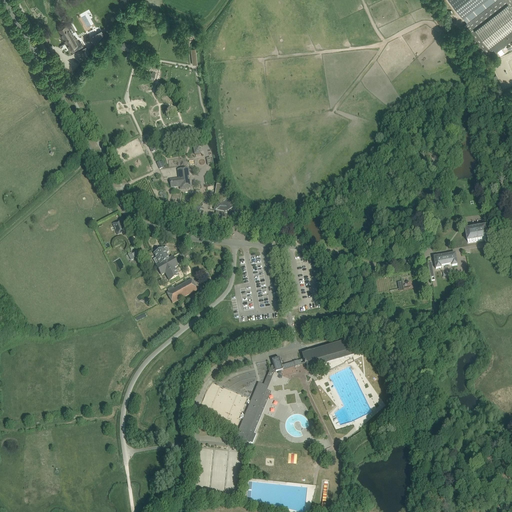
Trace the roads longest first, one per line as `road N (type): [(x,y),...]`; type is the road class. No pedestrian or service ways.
road 1 (unclassified): [(126,465),(122,421),(133,380),(226,293),(235,243)]
road 2 (unclassified): [(235,243),(151,227),(114,191),(93,151)]
road 3 (residential): [(93,151),(6,0)]
